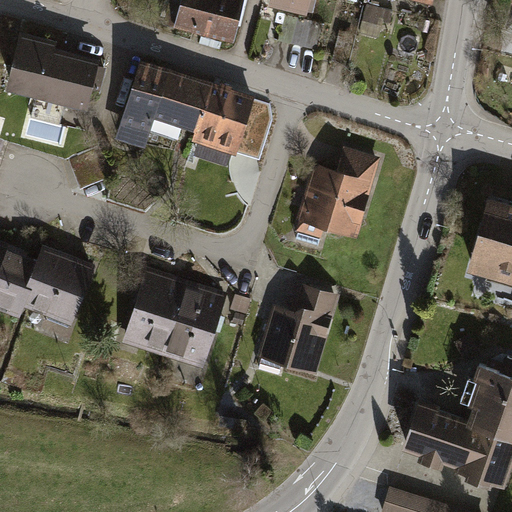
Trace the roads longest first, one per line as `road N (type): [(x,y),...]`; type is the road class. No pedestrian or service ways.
road 1 (tertiary): [(444,129),(362,411),(324,476),(286,511)]
road 2 (residential): [(299,88),(255,231),(234,247),(205,247),(26,188)]
road 3 (residential): [(84,23),(299,88)]
road 4 (residential): [(299,88),(444,129)]
road 5 (tertiary): [(465,0),(444,129)]
